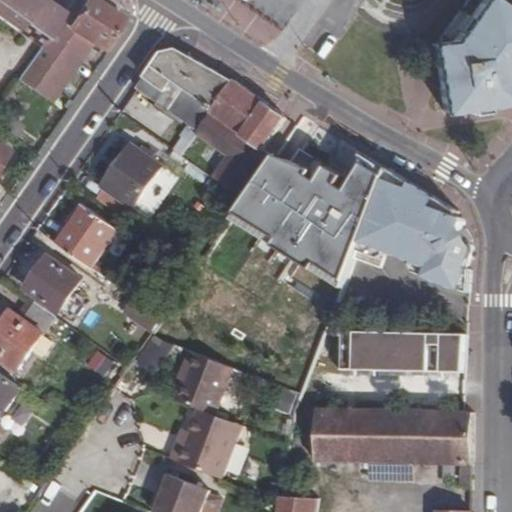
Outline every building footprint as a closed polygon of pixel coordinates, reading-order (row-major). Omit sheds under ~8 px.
[(0,0),(0,12),(29,33),(46,7),(51,0),(0,0)] [(43,42),(16,79),(28,88),(34,78),(53,92),(66,74),(54,66),(74,37),(86,45),(96,53),(120,19),(90,0),(72,0),(60,17),(43,42)] [(433,44),(437,67),(443,71),(444,81),(440,88),(444,112),(511,102),(508,79),(511,73),(511,66),(511,67),(511,66),(511,11),(495,0),(482,0),(453,41),(433,44)] [(29,33),(43,42),(60,17),(46,7),(29,33)] [(96,53),(103,57),(122,30),(120,19),(96,53)] [(54,66),(66,74),(86,45),(74,37),(54,66)] [(136,85),(201,128),(233,82),(175,48),(162,49),(136,85)] [(34,78),(28,88),(47,102),(53,92),(34,78)] [(215,176),(248,199),(276,158),(266,150),(288,120),(279,114),(233,82),(201,128),(200,129),(197,133),(229,156),(215,176)] [(162,132),(183,147),(190,137),(169,122),(162,132)] [(98,198),(133,222),(140,212),(131,206),(159,167),(157,165),(159,163),(145,153),(143,156),(126,145),(115,160),(122,166),(106,188),(98,198)] [(165,157),(175,164),(183,153),(173,147),(165,157)] [(191,184),(236,214),(237,213),(248,199),(215,176),(183,153),(175,164),(174,165),(195,179),(191,184)] [(317,265),(344,283),(354,257),(388,172),(359,154),(344,178),(330,169),(326,174),(299,157),(294,165),(278,155),(276,158),(248,199),(237,213),(265,233),(261,239),(313,272),(317,265)] [(99,183),(106,188),(122,166),(115,160),(99,183)] [(460,214),(389,171),(388,172),(354,257),(381,268),(393,244),(417,254),(410,270),(471,295),(472,272),(468,270),(474,253),(474,252),(474,251),(474,250),(474,249),(474,248),(473,248),(473,247),(472,247),(472,246),(472,245),(471,245),(472,242),(466,231),(463,229),(465,224),(463,220),(457,218),(460,214)] [(92,267),(100,272),(104,267),(93,259),(116,226),(84,203),(57,241),(60,244),(82,259),(92,267)] [(133,222),(145,232),(152,221),(140,212),(133,222)] [(233,219),(261,239),(265,233),(237,213),(236,214),(233,219)] [(27,288),(61,312),(82,281),(48,256),(27,288)] [(341,290),(344,283),(317,265),(313,272),(341,290)] [(134,296),(125,310),(154,331),(156,329),(164,317),(134,296)] [(0,329),(0,357),(20,371),(58,317),(37,302),(25,319),(13,310),(0,329)] [(152,334),(159,338),(162,332),(156,329),(154,331),(152,334)] [(345,370),(467,372),(467,333),(345,331),(345,370)] [(107,377),(116,361),(99,351),(89,366),(107,377)] [(216,415),(235,369),(216,361),(191,351),(184,368),(188,370),(184,381),(176,400),(200,409),(216,415)] [(184,368),(180,379),(184,381),(188,370),(184,368)] [(0,420),(21,389),(0,374),(0,420)] [(274,409),(292,416),(300,395),(283,388),(274,409)] [(244,426),(216,415),(200,409),(197,417),(241,434),(244,426)] [(462,466),(476,466),(476,413),(464,412),(317,410),(315,469),(330,469),(330,463),(367,464),(367,471),(370,471),(371,463),(409,465),(462,466)] [(224,479),(241,434),(197,417),(191,433),(188,440),(181,437),(172,459),(224,479)] [(184,431),(181,437),(188,440),(191,433),(184,431)] [(370,471),(370,479),(409,481),(409,465),(371,463),(370,471)] [(141,464),(135,482),(157,489),(163,471),(141,464)] [(461,487),(475,487),(476,466),(462,466),(461,487)] [(203,511),(212,490),(166,473),(161,489),(166,491),(157,511),(203,511)] [(279,511),(318,511),(320,499),(307,497),(310,481),(285,478),(279,511)]
